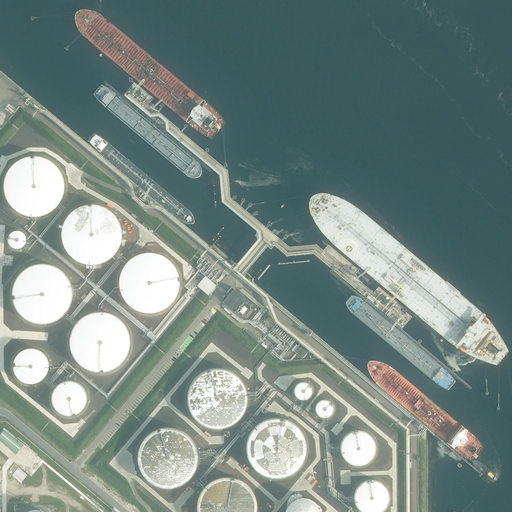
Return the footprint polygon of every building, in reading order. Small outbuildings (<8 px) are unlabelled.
[(0,182),(0,192),(0,195),(4,204),(11,212),(20,217),(30,219),(40,217),(49,213),(56,206),(60,196),(62,186),(59,175),(54,166),(45,160),(35,157),(25,157),(15,160),(7,167),(2,176),(0,182)] [(58,234),(59,244),(63,253),(69,260),(78,265),(88,267),(98,266),(107,261),(114,254),(119,245),(120,234),(118,224),(112,215),(104,208),(94,205),(83,205),(73,209),(65,215),(60,224),(58,234)] [(9,238),(7,241),(7,245),(8,248),(10,250),(13,252),(16,253),(19,253),(22,252),(24,250),(26,247),(27,244),(26,241),(25,238),(23,236),(20,234),(17,234),(14,234),(11,236),(9,238)] [(115,282),(116,292),(120,301),(127,309),(136,314),(146,315),(156,314),(165,309),(172,302),(176,293),(177,282),(175,272),(169,263),(161,257),(151,253),(141,254),(131,257),(123,264),(117,272),(115,282)] [(7,294),(7,304),(12,313),(18,321),(27,326),(37,327),(47,326),(56,322),(63,315),(68,305),(69,295),(67,284),(61,275),(53,269),(43,266),(32,266),(22,269),(14,276),(9,285),(7,294)] [(209,295),(217,285),(205,276),(197,285),(209,295)] [(230,294),(222,304),(233,313),(233,312),(243,300),(246,303),(248,300),(231,287),(227,292),(230,294)] [(242,320),(252,308),(246,303),(243,300),(233,312),(242,320)] [(65,342),(66,352),(70,361),(77,368),(85,373),(95,375),(105,374),(114,369),(121,362),(126,353),(127,342),(125,332),(119,323),(111,317),(101,313),(90,313),(80,317),(72,324),(67,332),(65,342)] [(302,341),(294,351),(302,358),(311,348),(302,341)] [(11,358),(9,366),(11,373),(13,378),(19,382),(24,384),(29,384),(37,381),(41,376),(44,371),(44,364),(42,358),(37,352),(29,349),(22,349),(15,353),(11,358)] [(185,397),(186,407),(190,416),(197,424),(206,429),(216,430),(226,429),(235,425),(242,417),(247,408),(248,398),(245,387),(240,378),(231,372),(221,368),(211,369),(201,372),(193,379),(188,387),(185,397)] [(49,391),(47,399),(49,406),(52,411),(57,415),(62,417),(68,417),(75,414),(79,410),(82,404),(83,397),(81,391),(75,385),(67,382),(60,382),(53,386),(49,391)] [(293,397),(295,399),(298,401),(301,401),(304,401),(307,400),(309,397),(310,394),(311,391),(310,388),(308,386),(306,384),(303,383),(300,383),(297,384),(294,385),(293,388),(292,391),(292,394),(293,397)] [(314,405),(313,409),(313,412),(314,416),(318,419),(323,420),(328,418),(331,415),(332,409),(330,404),(327,402),(321,401),(318,402),(314,405)] [(243,448),(244,458),(248,467),(255,475),(264,480),(274,481),(284,480),(292,476),(300,468),(304,459),(305,449),(303,438),(297,429),(289,423),(279,419),(269,420),(259,423),(251,430),(245,438),(243,448)] [(134,457),(134,467),(139,476),(145,484),(154,489),(164,490),(174,489),(183,484),(190,477),(195,468),(196,457),(194,447),(188,438),(180,432),(170,428),(159,429),(149,432),(141,439),(136,447),(134,457)] [(340,442),(338,450),(340,457),(343,461),(348,465),(353,467),(359,467),(366,464),(370,460),(373,454),(374,447),(372,441),(366,435),(358,432),(351,433),(344,436),(340,442)] [(193,508),(192,511),(254,511),(255,508),(253,498),(247,489),(239,482),(229,479),(218,479),(208,483),(200,489),(195,498),(193,508)] [(117,499),(120,494),(101,480),(98,485),(117,499)] [(353,491),(351,499),(352,506),(355,510),(357,511),(380,511),(383,509),(386,504),(386,496),(384,490),(379,484),(371,481),(364,482),(357,486),(353,491)] [(320,511),(321,511),(320,509),(319,507),(318,505),(317,503),(315,501),(313,499),(310,498),(308,497),(305,496),(303,496),(300,496),(297,497),(295,498),(292,499),(290,500),(288,502),(287,504),(286,507),(285,509),(284,511),(320,511)]
